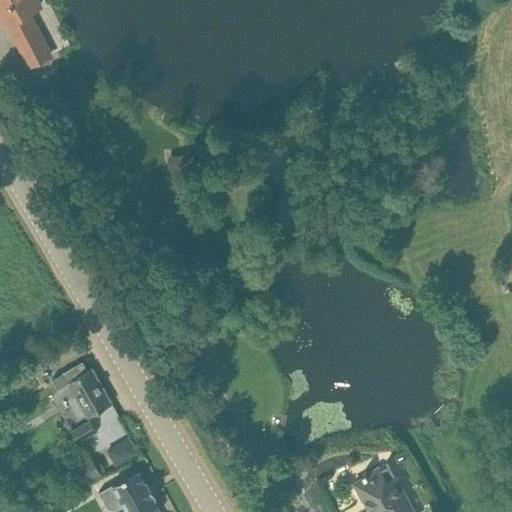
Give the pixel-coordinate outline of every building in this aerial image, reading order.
[(0,0),(0,11),(6,23),(8,22),(30,65),(50,54),(29,12),(39,7),(35,0),(0,0)] [(194,154),(168,155),(170,189),(196,188),(194,154)] [(511,286),(501,289),(506,308),(511,305),(511,286)] [(83,361),(66,371),(41,385),(46,394),(68,382),(88,416),(113,402),(93,367),(88,369),(83,361)] [(71,430),(77,441),(96,430),(90,419),(71,430)] [(92,457),(75,467),(85,484),(102,474),(92,457)] [(415,511),(388,461),(380,465),(367,472),(366,471),(363,472),(365,476),(354,482),(370,511),(415,511)] [(158,511),(161,510),(153,496),(157,494),(149,481),(146,483),(138,469),(128,475),(127,474),(123,476),(124,477),(99,491),(108,507),(116,509),(125,504),(129,511),(158,511)]
